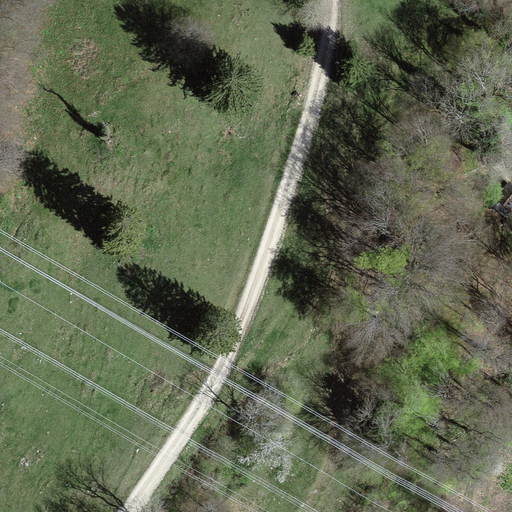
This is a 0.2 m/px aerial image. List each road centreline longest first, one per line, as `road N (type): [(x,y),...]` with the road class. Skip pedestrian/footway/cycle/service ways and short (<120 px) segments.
road 1 (track): [(332,0),(315,97),(228,355),(128,511)]
road 2 (track): [(329,38),(345,421),(332,474),(310,511)]
